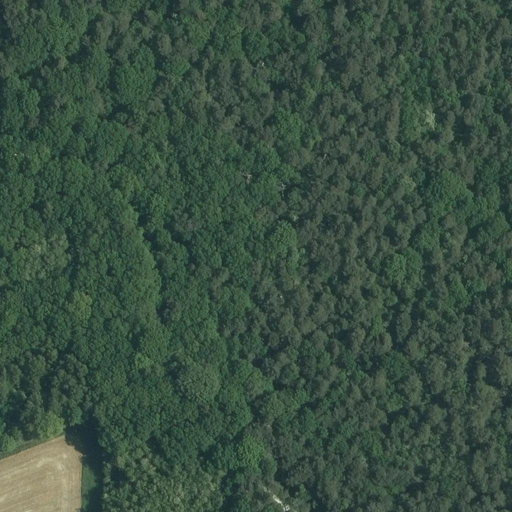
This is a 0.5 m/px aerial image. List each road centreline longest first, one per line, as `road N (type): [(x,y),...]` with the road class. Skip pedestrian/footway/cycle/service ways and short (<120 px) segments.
road 1 (track): [(266,485),(204,437),(174,395),(152,258),(135,221),(92,180),(0,138)]
road 2 (track): [(511,414),(484,407),(407,419),(289,466),(266,485)]
